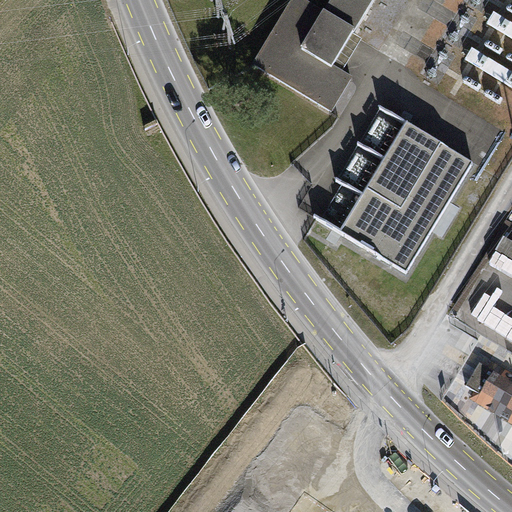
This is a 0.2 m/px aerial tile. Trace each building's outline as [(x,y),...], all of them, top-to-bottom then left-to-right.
[(301,4),(259,73),(337,121),(358,86),(348,80),(367,49),(358,43),(383,0),(340,0),(328,20),(301,4)] [(511,22),(496,12),(490,23),(511,36),(511,22)] [(511,73),(472,49),(466,59),(511,86),(511,73)] [(434,139),(406,122),(385,157),(363,193),(341,230),(339,233),(406,273),(471,161),(434,139)] [(511,258),(511,241),(505,238),(498,251),(511,258)] [(474,401),(511,423),(511,374),(496,365),(474,401)]
